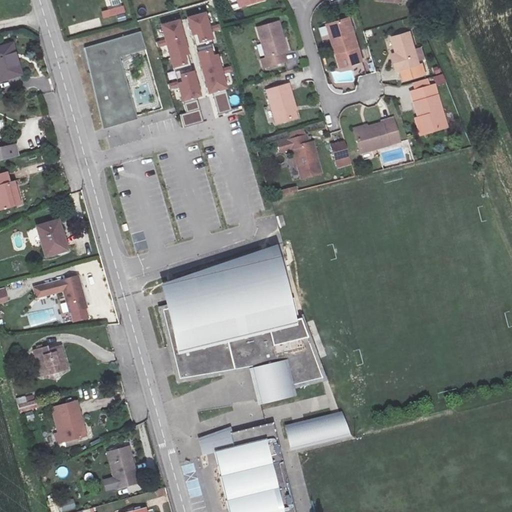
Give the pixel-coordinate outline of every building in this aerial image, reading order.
[(235,0),(237,8),(266,1),(265,0),(235,0)] [(104,21),(125,15),(123,6),(101,12),(104,21)] [(188,17),(194,46),(213,42),(207,13),(188,17)] [(363,62),(349,17),(325,24),(339,69),(363,62)] [(288,53),(279,21),(255,28),(264,59),(260,60),(263,71),(286,64),(288,53)] [(424,75),(410,30),(389,36),(393,52),(390,53),(395,72),(400,71),(403,81),(424,75)] [(141,31),(82,47),(102,130),(163,110),(141,31)] [(15,40),(0,44),(0,78),(22,74),(15,40)] [(215,47),(196,53),(209,95),(227,90),(215,47)] [(416,118),(413,118),(419,138),(450,129),(436,83),(429,84),(428,78),(411,83),(413,90),(408,92),(416,118)] [(300,119),(289,83),(264,90),(275,126),(300,119)] [(228,94),(214,96),(217,114),(231,112),(228,94)] [(231,96),(232,105),(240,104),(239,95),(231,96)] [(187,113),(182,115),(185,127),(203,121),(197,100),(184,104),(187,113)] [(367,124),(352,129),(359,155),(400,144),(393,117),(379,121),(380,123),(368,126),(367,124)] [(307,133),(326,128),(324,120),(305,125),(307,133)] [(289,139),(276,143),(279,153),(292,150),(300,179),(320,174),(312,142),(309,143),(307,135),(304,136),(302,130),(287,134),(289,139)] [(3,145),(0,132),(0,158),(22,152),(19,140),(3,145)] [(344,140),(329,145),(336,170),(351,166),(344,140)] [(9,189),(7,180),(5,173),(0,174),(0,209),(20,204),(15,187),(9,189)] [(420,193),(432,191),(430,177),(418,179),(420,193)] [(284,195),(298,193),(297,187),(283,190),(284,195)] [(321,195),(325,211),(341,207),(337,192),(321,195)] [(373,211),(387,207),(384,192),(369,196),(373,211)] [(463,194),(448,198),(452,213),(467,209),(463,194)] [(307,198),(292,201),(295,216),(310,213),(307,198)] [(432,218),(443,215),(442,209),(430,212),(432,218)] [(422,211),(407,214),(410,229),(425,227),(422,211)] [(351,230),(367,228),(365,213),(349,215),(351,230)] [(67,250),(61,220),(39,225),(46,256),(67,250)] [(331,229),(343,226),(341,221),(329,224),(331,229)] [(369,246),(384,243),(382,228),(367,231),(369,246)] [(463,245),(477,243),(474,228),(461,230),(463,245)] [(336,238),(348,235),(347,230),(335,233),(336,238)] [(426,251),(442,249),(439,233),(424,236),(426,251)] [(403,234),(389,237),(393,253),(407,249),(403,234)] [(360,239),(345,242),(348,255),(363,252),(360,239)] [(302,262),(318,257),(313,243),(298,247),(302,262)] [(272,248),(156,285),(172,350),(167,350),(176,384),(248,368),(257,405),(295,397),(294,390),(326,381),(284,257),(275,259),(272,248)] [(482,266),(497,263),(495,249),(480,251),(482,266)] [(443,275),(458,271),(455,257),(439,260),(443,275)] [(350,277),(364,274),(361,261),(347,264),(350,277)] [(417,266),(401,269),(404,284),(419,282),(417,266)] [(307,282),(313,281),(310,270),(304,271),(307,282)] [(89,305),(82,276),(61,281),(69,311),(89,305)] [(441,295),(455,292),(452,278),(439,281),(441,295)] [(317,283),(321,298),(337,293),(333,279),(317,283)] [(386,290),(398,285),(396,280),(384,285),(386,290)] [(365,293),(381,291),(381,284),(365,286),(365,293)] [(511,284),(501,287),(504,302),(511,300),(511,284)] [(5,287),(0,288),(0,303),(8,302),(5,287)] [(480,317),(491,314),(487,301),(476,304),(480,317)] [(324,307),(329,322),(343,317),(339,303),(324,307)] [(406,311),(410,326),(426,322),(421,306),(406,311)] [(474,324),(460,328),(464,342),(478,338),(474,324)] [(64,365),(58,342),(50,344),(52,350),(46,352),(43,343),(35,345),(39,363),(37,364),(39,372),(64,365)] [(488,356),(493,354),(489,342),(484,343),(488,356)] [(432,346),(419,349),(422,363),(435,360),(432,346)] [(377,372),(391,367),(386,353),(372,358),(377,372)] [(490,362),(494,377),(509,373),(505,358),(490,362)] [(448,377),(462,373),(459,359),(444,362),(448,377)] [(343,360),(329,364),(333,379),(348,374),(343,360)] [(364,387),(367,402),(382,399),(379,384),(364,387)] [(413,384),(398,386),(400,401),(416,399),(413,384)] [(351,385),(335,389),(339,404),(355,400),(351,385)] [(422,394),(434,391),(433,385),(421,388),(422,394)] [(16,399),(20,413),(38,409),(34,394),(16,399)] [(56,405),(63,431),(65,439),(85,433),(75,400),(56,405)] [(494,425),(509,421),(505,406),(490,410),(494,425)] [(342,411),(284,425),(290,450),(349,434),(342,411)] [(200,459),(211,456),(226,511),(292,511),(270,423),(227,434),(225,430),(195,438),(200,459)] [(416,428),(401,432),(405,447),(420,443),(416,428)] [(444,446),(458,443),(456,430),(441,433),(444,446)] [(501,444),(506,443),(503,430),(498,431),(501,444)] [(58,440),(65,439),(63,431),(56,433),(58,440)] [(507,464),(511,462),(511,446),(503,450),(507,464)] [(329,451),(333,466),(349,461),(344,447),(329,451)] [(136,483),(126,449),(106,454),(116,489),(136,483)] [(420,465),(425,463),(422,449),(417,451),(420,465)] [(376,459),(379,474),(394,470),(391,455),(376,459)] [(318,463),(303,468),(308,483),(323,479),(318,463)] [(498,463),(483,466),(486,481),(501,477),(498,463)] [(185,474),(195,471),(193,464),(183,467),(185,474)] [(55,471),(60,479),(69,474),(64,466),(55,471)] [(448,467),(432,468),(433,483),(449,482),(448,467)] [(458,473),(461,488),(477,486),(474,470),(458,473)] [(501,508),(511,504),(511,488),(497,492),(501,508)] [(319,506),(334,505),(333,490),(317,491),(319,506)] [(57,502),(59,511),(65,511),(76,510),(74,499),(57,502)] [(347,507),(348,511),(364,511),(363,503),(347,507)]
